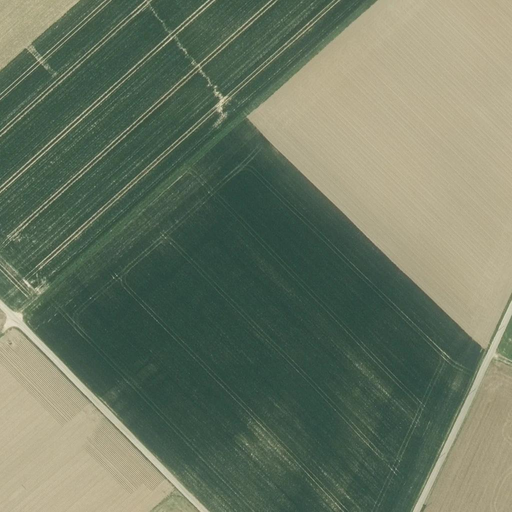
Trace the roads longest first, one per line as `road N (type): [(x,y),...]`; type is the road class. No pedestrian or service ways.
road 1 (track): [(372,0),(0,332)]
road 2 (track): [(0,305),(202,511)]
road 3 (track): [(416,511),(511,304)]
